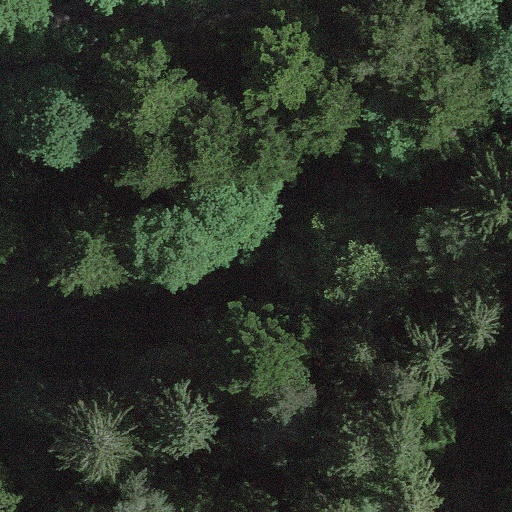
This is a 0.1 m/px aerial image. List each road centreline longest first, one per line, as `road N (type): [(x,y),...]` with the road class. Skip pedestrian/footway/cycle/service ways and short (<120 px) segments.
road 1 (track): [(511,101),(0,278)]
road 2 (secondary): [(168,0),(0,45)]
